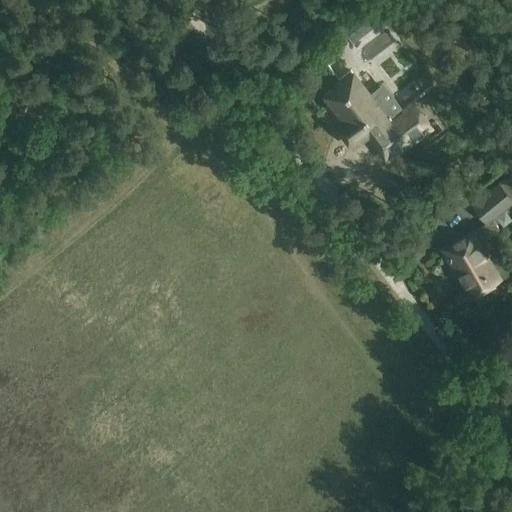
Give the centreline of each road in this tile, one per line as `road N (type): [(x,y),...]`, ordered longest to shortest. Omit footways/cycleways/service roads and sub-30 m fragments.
road 1 (unclassified): [(511,437),(180,0)]
road 2 (track): [(0,279),(256,80),(345,0)]
